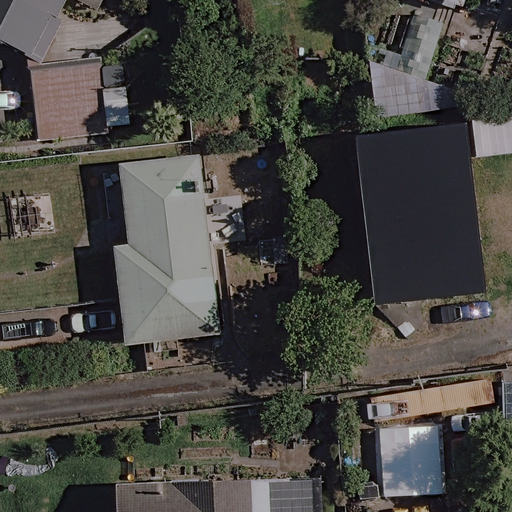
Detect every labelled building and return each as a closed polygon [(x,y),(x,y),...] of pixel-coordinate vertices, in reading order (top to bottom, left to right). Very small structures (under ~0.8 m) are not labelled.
[(0,0),(0,46),(28,61),(58,0),(0,0)] [(417,0),(461,13),(464,0),(417,0)] [(91,65),(29,71),(36,143),(98,138),(91,65)] [(130,82),(101,85),(104,131),(133,129),(130,82)] [(511,156),(511,143),(508,112),(470,118),(477,162),(511,156)] [(480,297),(461,128),(351,140),(371,309),(480,297)] [(110,259),(116,305),(121,348),(218,336),(196,158),(115,168),(126,257),(110,259)] [(511,440),(511,382),(497,384),(504,441),(511,440)] [(111,511),(317,511),(316,479),(111,488),(111,511)]
